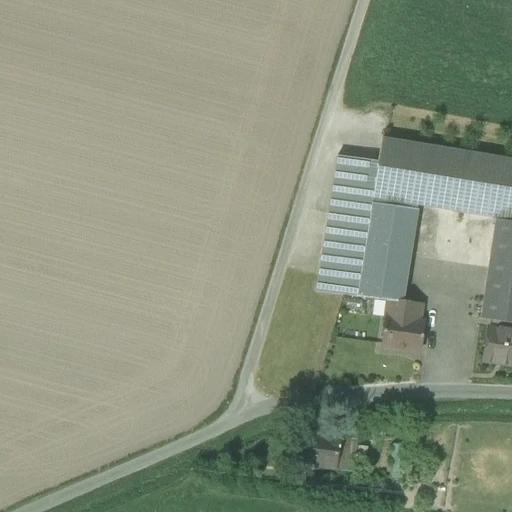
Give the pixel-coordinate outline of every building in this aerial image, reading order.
[(511,161),(381,140),(377,163),(370,205),(416,211),(416,207),(496,220),(496,221),(494,220),(494,222),(511,224),(511,161)] [(377,163),(336,157),(335,159),(336,159),(314,291),(314,292),(313,293),(355,298),(358,279),(370,205),(377,163)] [(416,211),(370,205),(358,279),(404,285),(416,211)] [(511,224),(494,222),(480,319),(479,319),(479,320),(489,322),(511,325),(511,224)] [(404,285),(358,279),(355,298),(386,302),(387,301),(401,303),(404,285)] [(401,303),(387,301),(386,302),(381,347),(419,352),(423,324),(418,323),(420,306),(401,303)] [(488,330),(511,333),(511,325),(489,322),(488,330)] [(511,333),(488,330),(487,330),(482,362),(511,366),(511,333)] [(339,439),(299,434),(295,467),(335,472),(339,439)] [(356,441),(339,439),(335,472),(352,474),(356,441)]
